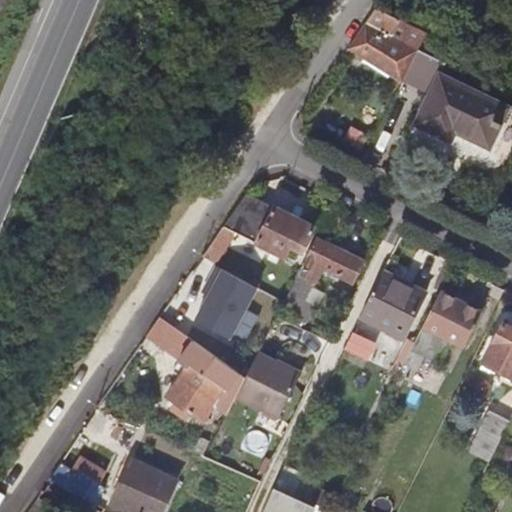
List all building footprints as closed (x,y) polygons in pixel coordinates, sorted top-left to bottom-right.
[(351,49),(407,83),(424,51),(399,38),(406,23),(378,10),(351,49)] [(511,134),(511,112),(453,81),(428,128),(460,145),(465,136),(501,155),(511,134)] [(318,226),(252,191),(209,252),(221,260),(241,231),(290,256),(294,247),(306,252),(318,226)] [(330,240),(348,207),(338,202),(286,306),(307,316),(314,301),(306,297),(317,274),(314,272),(321,260),(356,278),(366,258),(330,240)] [(201,317),(235,335),(262,285),(221,263),(212,278),(219,282),(214,293),(201,317)] [(426,293),(386,273),(363,319),(403,340),(426,293)] [(219,282),(212,278),(207,289),(214,293),(219,282)] [(443,292),(427,326),(466,346),(482,312),(443,292)] [(204,358),(213,345),(167,312),(153,331),(177,348),(181,342),(204,358)] [(511,326),(508,325),(488,366),(511,378),(511,326)] [(419,342),(403,374),(416,380),(432,349),(419,342)] [(306,373),(263,351),(252,373),(241,395),(284,416),(306,373)] [(208,418),(231,384),(195,359),(172,393),(208,418)] [(472,453),(492,463),(511,422),(511,420),(493,411),(472,453)] [(110,498),(119,502),(139,458),(130,454),(110,498)] [(167,511),(183,479),(139,458),(119,502),(141,511),(167,511)] [(92,479),(87,477),(61,465),(53,476),(54,477),(80,489),(86,492),(92,479)] [(285,511),(318,511),(321,506),(281,487),(273,506),(285,511)]
